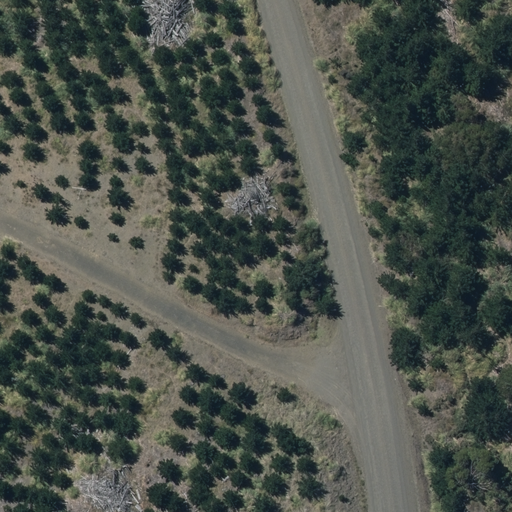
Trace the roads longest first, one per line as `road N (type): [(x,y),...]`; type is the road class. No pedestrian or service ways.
road 1 (track): [(268,0),(373,405),(383,511)]
road 2 (track): [(0,255),(373,405)]
